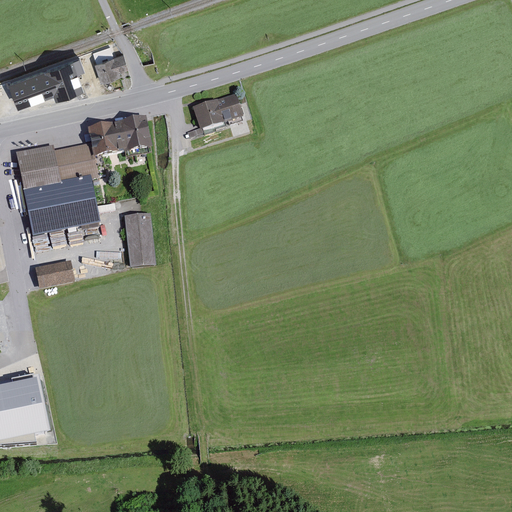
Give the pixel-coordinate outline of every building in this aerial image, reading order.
[(123,56),(94,65),(100,84),(120,78),(119,74),(128,71),(123,56)] [(70,62),(38,73),(45,93),(77,81),(70,62)] [(29,78),(0,90),(0,92),(6,105),(35,92),(29,78)] [(236,98),(193,111),(200,134),(243,121),(236,98)] [(93,147),(96,162),(150,151),(145,123),(90,134),(93,147)] [(56,149),(18,157),(36,241),(102,227),(93,182),(100,181),(96,162),(93,147),(57,155),(56,149)] [(151,214),(125,217),(131,269),(157,266),(151,214)] [(40,272),(45,293),(80,286),(76,265),(40,272)] [(0,437),(46,428),(35,375),(0,382),(0,437)]
